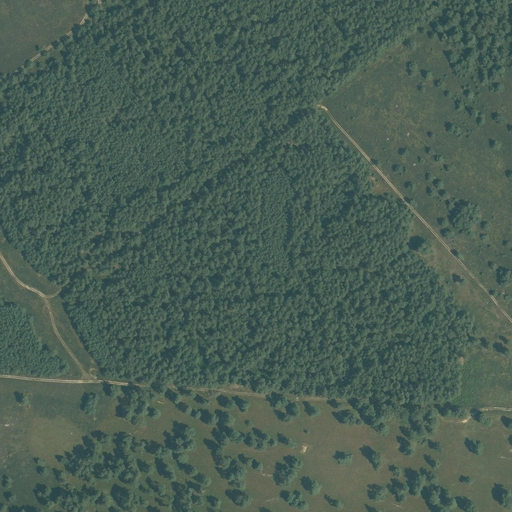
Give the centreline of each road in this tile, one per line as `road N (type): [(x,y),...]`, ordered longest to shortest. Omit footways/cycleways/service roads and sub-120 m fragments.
road 1 (track): [(45,299),(321,106),(511,320)]
road 2 (track): [(0,375),(427,406),(450,421),(511,410)]
road 3 (track): [(86,381),(45,299),(0,255)]
road 4 (track): [(88,0),(80,25),(0,84)]
